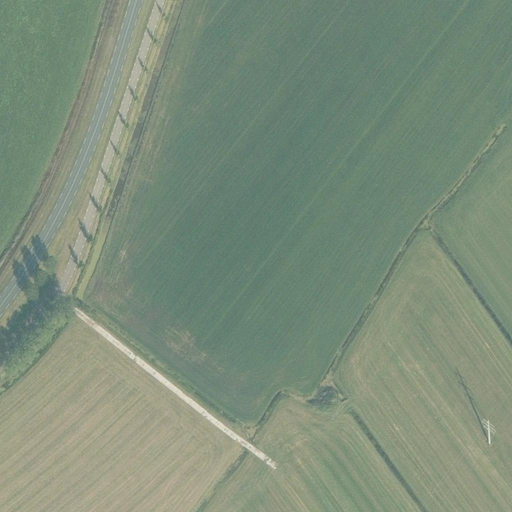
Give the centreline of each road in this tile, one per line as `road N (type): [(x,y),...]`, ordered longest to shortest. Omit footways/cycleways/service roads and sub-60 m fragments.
road 1 (unclassified): [(0,365),(63,284),(160,0)]
road 2 (primary): [(0,305),(75,176),(136,0)]
road 3 (track): [(56,297),(271,464)]
